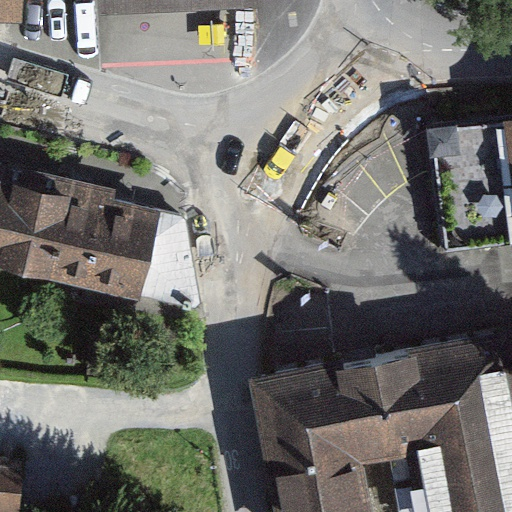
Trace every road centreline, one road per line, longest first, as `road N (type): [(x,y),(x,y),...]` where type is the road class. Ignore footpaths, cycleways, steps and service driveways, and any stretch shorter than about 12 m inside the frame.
road 1 (residential): [(0,72),(189,125),(249,153)]
road 2 (residential): [(249,153),(235,338),(239,413)]
road 3 (residential): [(0,395),(239,413)]
road 4 (residential): [(249,153),(375,37)]
road 5 (tertiary): [(375,37),(450,52),(511,50)]
